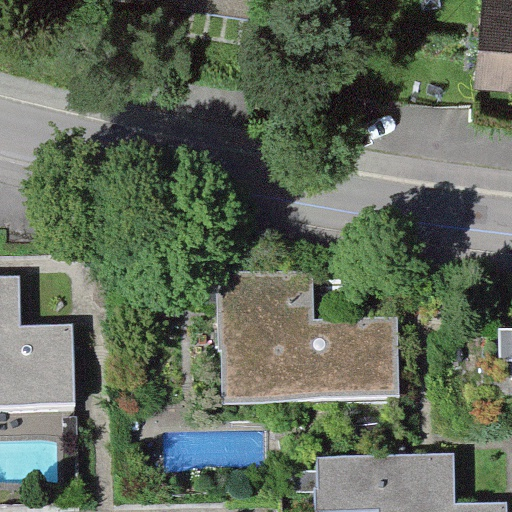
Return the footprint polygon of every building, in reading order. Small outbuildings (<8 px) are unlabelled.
[(126,0),(269,25),(273,0),(126,0)] [(511,83),(511,1),(496,0),(486,0),(478,80),(511,83)] [(316,283),(222,286),(225,413),(402,408),(400,330),(318,332),(316,283)] [(21,287),(0,287),(0,421),(74,420),(72,339),(22,340),(21,287)] [(458,511),(458,465),(312,466),(312,511),(458,511)]
